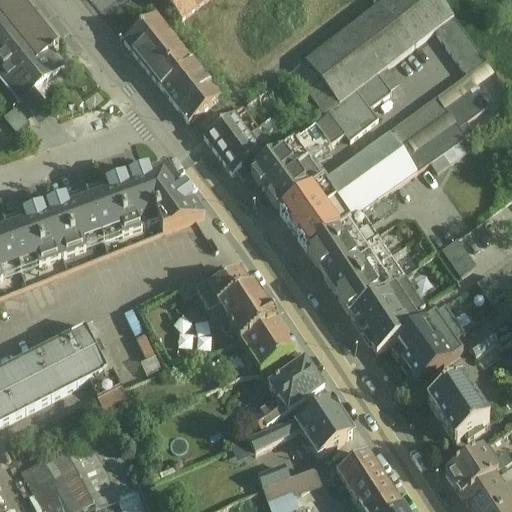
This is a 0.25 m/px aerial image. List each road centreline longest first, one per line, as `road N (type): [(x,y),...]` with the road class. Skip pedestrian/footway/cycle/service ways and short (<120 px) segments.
road 1 (tertiary): [(430,511),(288,295),(153,120)]
road 2 (residential): [(153,120),(0,183)]
road 3 (tertiary): [(153,120),(59,0)]
